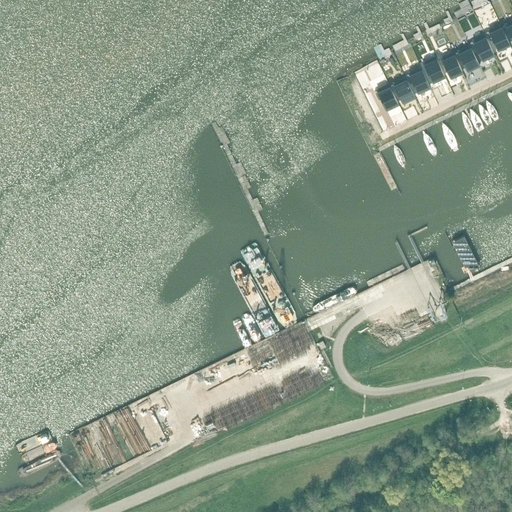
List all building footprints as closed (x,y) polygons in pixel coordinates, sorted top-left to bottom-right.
[(506,25),(503,27),(507,34),(510,33),(511,38),(511,21),(506,24),(506,23),(505,24),(506,25)] [(489,31),(487,33),(490,40),(493,39),(498,50),(499,50),(499,49),(509,44),(510,45),(511,45),(501,24),(500,24),(500,25),(490,30),(489,30),(489,31)] [(473,42),(471,43),(475,50),(477,49),(483,60),(483,59),(493,54),(494,55),(495,54),(484,34),(484,35),(474,41),(473,40),(473,42)] [(458,52),(456,53),(460,61),(462,60),(468,71),(469,71),(468,70),(479,64),(479,65),(480,65),(470,45),(469,45),(469,46),(459,51),(458,50),(458,51),(458,52)] [(447,61),(437,66),(445,84),(455,80),(447,61)] [(430,62),(418,66),(424,86),(437,82),(430,62)] [(414,74),(403,80),(412,98),(424,93),(414,74)] [(397,79),(386,85),(396,105),(407,99),(397,79)] [(379,83),(367,89),(377,107),(389,101),(379,83)] [(446,238),(467,280),(483,272),(462,230),(446,238)] [(255,354),(259,362),(255,364),(257,369),(265,365),(258,352),(255,354)] [(148,436),(139,439),(142,449),(160,442),(153,422),(144,425),(148,436)]
